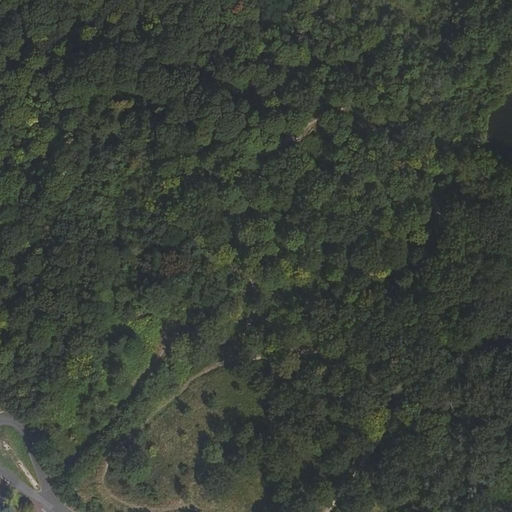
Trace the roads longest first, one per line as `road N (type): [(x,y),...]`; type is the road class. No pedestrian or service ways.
road 1 (track): [(227,360),(410,332),(434,304),(445,252),(421,175),(373,120),(350,109)]
road 2 (track): [(226,352),(250,307),(234,231),(252,165),(350,109)]
road 3 (track): [(200,511),(118,504),(104,495),(99,475),(154,407),(227,360)]
road 4 (track): [(326,511),(399,402),(426,348),(434,304)]
